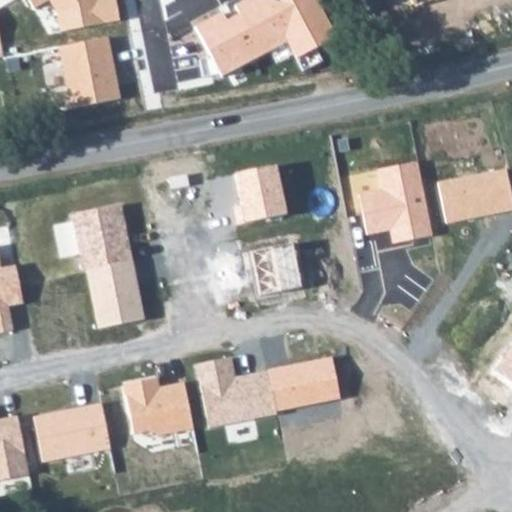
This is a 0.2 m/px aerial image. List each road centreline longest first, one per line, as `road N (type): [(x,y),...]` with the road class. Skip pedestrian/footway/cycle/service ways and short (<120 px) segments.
road 1 (secondary): [(0,167),(511,64)]
road 2 (residential): [(203,338),(319,314),(356,319),(411,366),(499,477)]
road 3 (residential): [(0,380),(203,338)]
road 4 (residential): [(203,338),(171,189)]
